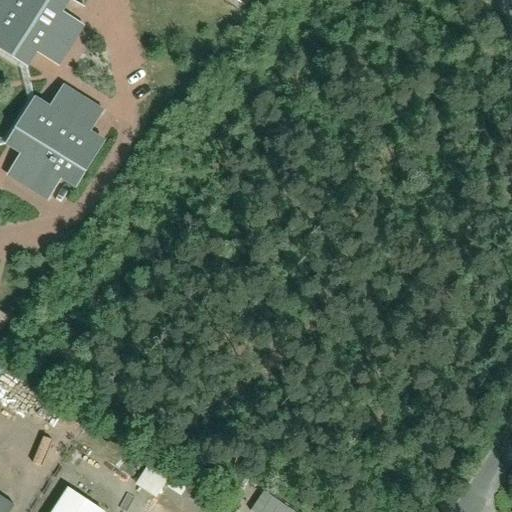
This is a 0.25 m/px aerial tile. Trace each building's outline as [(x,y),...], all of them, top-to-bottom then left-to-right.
[(60,68),(85,28),(63,14),(71,0),(0,0),(0,51),(29,70),(38,54),(60,68)] [(7,178),(48,203),(61,182),(76,191),(106,142),(91,133),(104,112),(63,87),(50,109),(35,99),(5,148),(19,157),(7,178)] [(47,482),(60,457),(49,451),(36,476),(47,482)] [(143,466),(132,486),(152,498),(164,478),(143,466)] [(95,511),(60,489),(45,511),(95,511)] [(289,511),(260,491),(247,511),(248,511),(289,511)]
